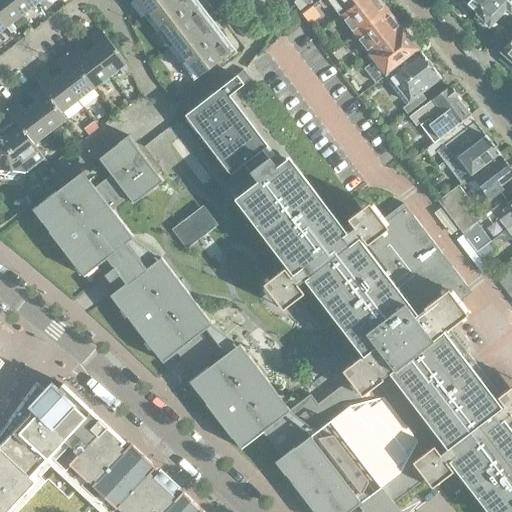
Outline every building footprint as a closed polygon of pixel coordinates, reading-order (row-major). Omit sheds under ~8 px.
[(0,0),(0,20),(4,26),(20,14),(9,0),(0,0)] [(9,0),(20,14),(36,2),(34,0),(9,0)] [(229,52),(209,26),(188,0),(131,0),(194,80),(229,52)] [(222,11),(230,5),(225,0),(222,0),(217,4),(222,11)] [(317,7),(310,0),(295,0),(295,1),(306,16),(305,17),(311,24),(320,17),(315,10),(317,7)] [(320,0),(319,1),(334,21),(341,16),(360,0),(320,0)] [(360,0),(341,16),(355,34),(386,10),(377,0),(360,0)] [(475,14),(488,0),(462,0),(464,1),(461,4),(469,11),(471,9),(474,11),(473,12),(475,14)] [(511,0),(488,0),(475,14),(488,27),(506,10),(510,14),(511,12),(511,0)] [(227,17),(235,12),(230,5),(222,11),(227,17)] [(401,30),(386,10),(355,34),(370,54),(401,30)] [(233,24),(240,18),(235,12),(227,17),(233,24)] [(240,18),(233,24),(243,37),(250,32),(240,18)] [(376,82),(386,74),(418,48),(402,28),(401,30),(370,54),(375,60),(365,68),(376,82)] [(95,46),(89,50),(108,75),(125,62),(100,30),(89,38),(95,46)] [(511,62),(511,38),(500,52),(511,62)] [(338,61),(347,54),(336,39),(327,46),(338,61)] [(78,45),(66,55),(92,88),(108,75),(89,50),(85,53),(78,45)] [(441,78),(418,48),(386,74),(409,103),(422,93),(441,78)] [(62,70),(56,75),(76,100),(92,88),(66,55),(56,63),(62,70)] [(229,174),(243,164),(262,149),(224,99),(250,79),(243,70),(184,115),(229,174)] [(60,112),(76,100),(56,75),(51,79),(45,71),(34,79),(39,85),(60,112)] [(34,102),(29,106),(48,130),(64,117),(60,112),(39,85),(28,94),(34,102)] [(434,142),(470,115),(456,96),(457,95),(451,87),(449,88),(448,86),(423,106),(423,105),(409,116),(416,125),(419,122),(434,142)] [(426,99),(422,93),(409,103),(402,108),(407,114),(426,99)] [(31,143),(48,130),(29,106),(24,109),(18,101),(6,111),(16,124),(31,143)] [(500,153),(470,115),(434,142),(411,160),(416,167),(447,143),(455,153),(444,161),(461,183),(472,175),(500,153)] [(1,136),(8,146),(0,152),(0,168),(25,172),(43,157),(31,143),(16,124),(1,136)] [(0,152),(8,146),(1,136),(0,135),(0,152)] [(236,196),(294,272),(290,276),(283,267),(262,284),(282,310),(303,293),(297,284),(306,277),(364,353),(341,370),(348,380),(317,403),(310,394),(289,409),(239,344),(224,354),(205,329),(211,324),(160,257),(146,268),(127,243),(133,238),(111,210),(128,197),(133,203),(162,181),(136,147),(137,147),(128,135),(117,143),(118,144),(99,158),(111,174),(94,187),(82,171),(55,192),(55,191),(31,209),(41,222),(42,222),(84,276),(97,266),(116,291),(111,295),(127,317),(153,352),(154,351),(162,362),(175,351),(194,376),(188,381),(198,394),(199,394),(241,449),(262,432),(281,457),(275,462),(292,483),(291,484),(313,511),(347,511),(380,487),(393,503),(450,459),(491,511),(511,511),(511,437),(500,421),(509,414),(511,417),(511,384),(499,394),(449,328),(467,314),(458,302),(472,292),(403,203),(382,220),(369,203),(347,219),(353,228),(344,235),(285,159),(276,166),(270,158),(269,158),(268,157),(262,149),(243,164),(256,181),(236,196)] [(511,169),(500,153),(472,175),(484,191),(481,194),(486,201),(503,188),(501,186),(511,176),(511,169)] [(61,180),(56,173),(43,182),(49,190),(61,180)] [(476,221),(483,216),(459,185),(440,199),(464,231),(476,221)] [(511,210),(500,220),(507,229),(511,224),(511,199),(508,203),(511,208),(511,210)] [(203,205),(172,229),(186,248),(193,243),(188,237),(206,223),(210,229),(217,224),(203,205)] [(491,241),(476,221),(464,231),(485,259),(496,251),(489,242),(491,241)] [(494,274),(501,283),(511,275),(511,262),(511,261),(494,274)] [(511,290),(511,275),(501,283),(508,293),(511,290)] [(0,511),(205,511),(182,490),(131,442),(128,445),(62,383),(58,388),(51,381),(44,388),(37,382),(0,432),(0,511)]
